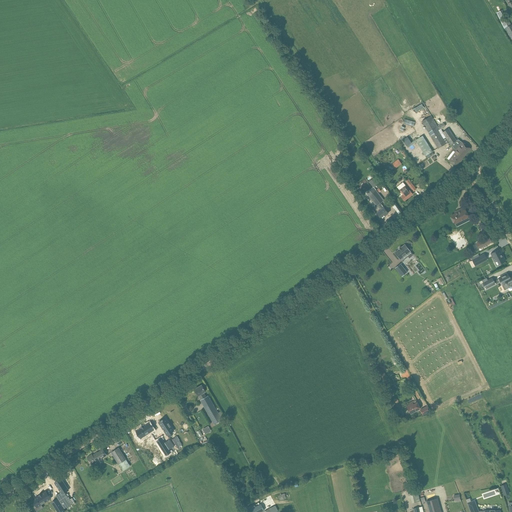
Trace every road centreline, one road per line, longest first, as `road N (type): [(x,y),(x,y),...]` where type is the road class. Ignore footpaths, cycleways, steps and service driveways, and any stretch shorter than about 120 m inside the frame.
road 1 (unclassified): [(0,500),(346,268),(474,168),(511,124)]
road 2 (track): [(418,399),(346,268)]
